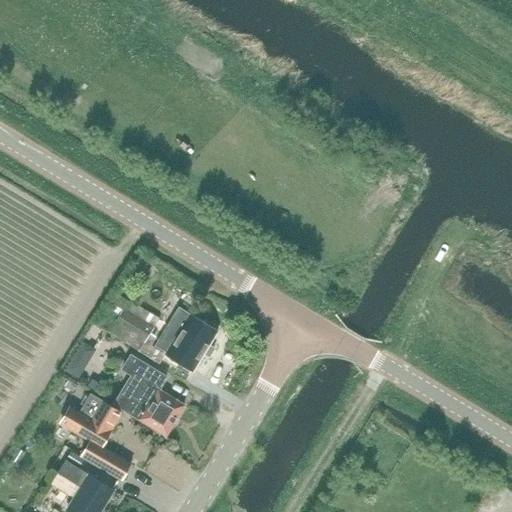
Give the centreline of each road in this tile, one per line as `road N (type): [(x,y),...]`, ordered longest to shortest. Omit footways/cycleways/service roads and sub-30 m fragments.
road 1 (unclassified): [(305,322),(0,137)]
road 2 (unclassified): [(511,444),(305,322)]
road 3 (unclassified): [(190,511),(305,322)]
